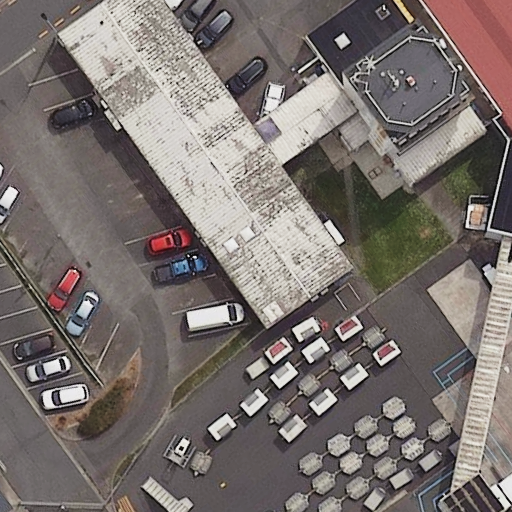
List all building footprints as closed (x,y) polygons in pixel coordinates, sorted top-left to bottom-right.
[(268,153),(158,0),(119,0),(56,45),(262,336),(267,342),(355,280),(282,177),(354,127),(404,198),(486,140),(386,0),(374,0),(306,48),(326,77),(267,119),(283,142),(268,153)] [(511,0),(419,0),(501,115),(495,120),(510,141),(489,231),(504,234),(511,236),(511,0)] [(511,313),(511,236),(504,234),(451,494),(478,474),(511,313)] [(497,499),(478,474),(451,494),(438,503),(444,511),(503,511),(505,511),(497,499)] [(0,511),(8,511),(5,508),(0,500),(0,511)]
